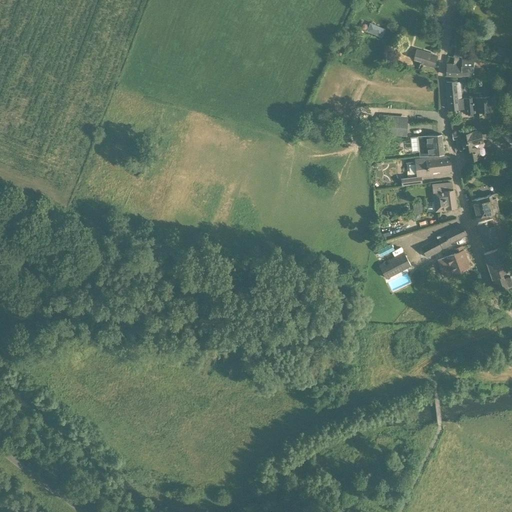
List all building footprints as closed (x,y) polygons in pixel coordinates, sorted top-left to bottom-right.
[(344,45),(346,39),(340,36),(337,42),(338,43),(336,48),(341,50),(343,45),(344,45)] [(507,57),(509,50),(499,47),(497,55),(507,57)] [(399,55),(397,62),(419,68),(421,62),(435,66),(437,56),(409,48),(407,57),(399,55)] [(446,64),(446,75),(468,76),(473,77),(473,63),(462,60),(461,60),(463,51),(456,49),(454,58),(453,65),(446,64)] [(461,99),(460,83),(446,82),(449,110),(465,108),(466,114),(473,113),(474,119),(479,119),(479,113),(493,113),(492,97),(474,98),(461,99)] [(379,133),(380,119),(372,118),(371,133),(379,133)] [(379,133),(379,134),(406,136),(407,120),(380,118),(380,119),(379,133)] [(460,135),(460,132),(452,134),(453,139),(461,138),(464,152),(466,151),(468,162),(479,159),(477,148),(474,149),(473,143),(483,142),(481,132),(471,134),(471,133),(460,135)] [(443,155),(441,134),(418,136),(418,137),(419,137),(419,145),(423,145),(423,148),(419,148),(420,157),(443,155)] [(447,159),(447,156),(429,158),(429,160),(416,161),(417,177),(401,179),(402,186),(422,183),(421,177),(432,176),(432,170),(451,168),(450,159),(447,159)] [(453,190),(452,183),(432,186),(436,210),(456,208),(454,190),(453,190)] [(476,218),(499,212),(497,201),(498,201),(496,194),(472,200),(476,218)] [(414,215),(424,213),(423,201),(417,201),(417,204),(412,204),(414,215)] [(498,240),(493,219),(478,223),(483,244),(498,240)] [(437,237),(438,239),(422,247),(427,257),(453,245),(451,241),(466,234),(462,225),(437,237)] [(453,250),(454,253),(437,260),(438,262),(441,261),(442,264),(446,263),(450,274),(470,266),(463,247),(453,250)] [(488,266),(505,260),(500,248),(483,254),(488,266)] [(410,265),(405,255),(380,268),(385,278),(410,265)] [(492,278),(509,272),(505,260),(488,266),(492,278)] [(511,280),(509,272),(492,278),(495,287),(498,286),(500,291),(511,286),(511,280)]
